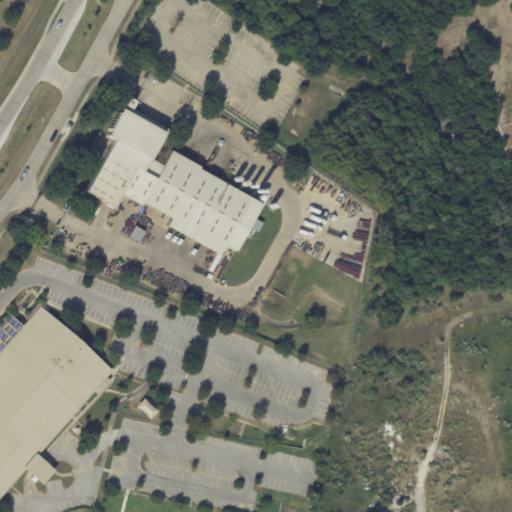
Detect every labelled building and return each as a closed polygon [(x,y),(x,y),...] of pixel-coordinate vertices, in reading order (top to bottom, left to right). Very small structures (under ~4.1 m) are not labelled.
[(135,103),(132,109),(169,130),(153,160),(162,165),(170,151),(199,167),(198,169),(261,204),(235,252),(224,246),(218,256),(166,226),(170,219),(142,203),(140,206),(123,196),(116,209),(112,207),(110,210),(101,205),(103,203),(83,192),(112,140),(105,137),(108,132),(107,131),(117,113),(118,113),(121,108),(127,111),(128,108),(123,105),(127,97),(135,102),(135,103)] [(254,220),(262,224),(257,234),(249,229),(254,220)] [(128,238),(134,227),(145,233),(139,244),(128,238)] [(305,253),(309,247),(314,250),(310,256),(305,253)] [(104,275),(96,272),(98,266),(106,269),(104,275)] [(111,371),(112,372),(106,379),(110,382),(98,396),(94,393),(36,458),(53,473),(41,487),(23,472),(0,498),(0,351),(27,321),(25,319),(41,301),(63,321),(60,325),(111,371)] [(155,411),(141,399),(134,407),(148,419),(155,411)]
